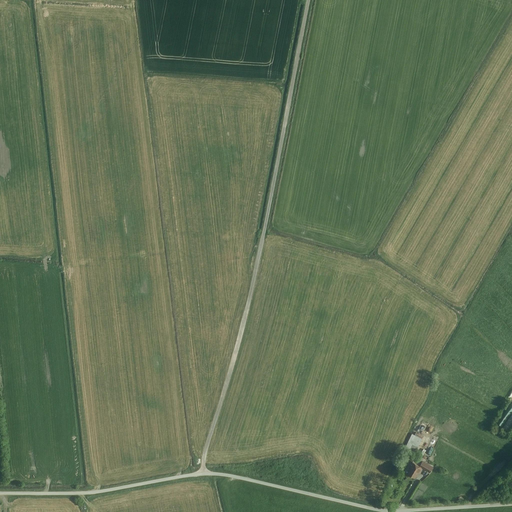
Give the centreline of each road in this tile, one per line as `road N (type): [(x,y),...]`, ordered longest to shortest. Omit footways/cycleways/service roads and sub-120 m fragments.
road 1 (residential): [(0,490),(216,473),(380,508),(511,502)]
road 2 (track): [(202,474),(257,260),(308,0)]
